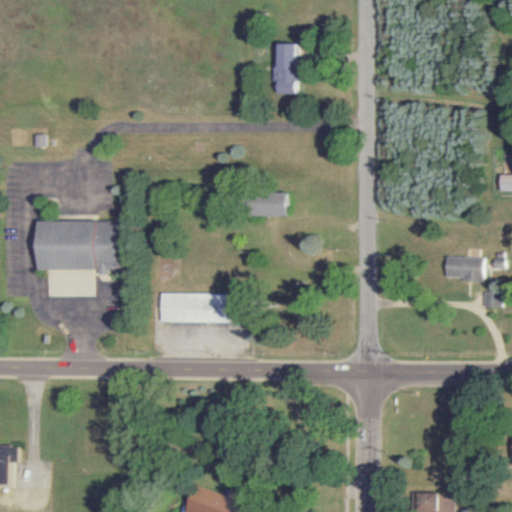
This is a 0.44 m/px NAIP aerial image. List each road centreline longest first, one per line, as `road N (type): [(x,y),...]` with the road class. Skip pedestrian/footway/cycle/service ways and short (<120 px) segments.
road 1 (tertiary): [(511,374),(0,370)]
road 2 (residential): [(367,511),(367,0)]
